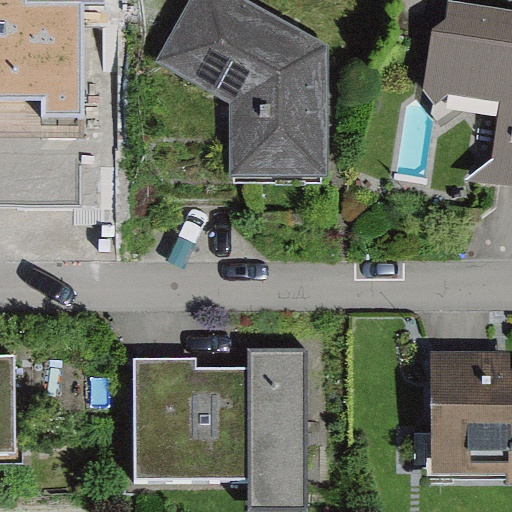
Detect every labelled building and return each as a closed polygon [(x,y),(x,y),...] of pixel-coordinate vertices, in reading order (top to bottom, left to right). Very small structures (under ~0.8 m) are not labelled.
[(0,0),(0,111),(60,113),(62,0),(0,0)] [(232,188),(330,188),(330,54),(234,0),(195,0),(157,68),(232,110),(232,188)] [(511,19),(449,14),(439,115),(508,121),(502,191),(511,191),(511,19)] [(259,373),(151,370),(147,490),(264,494),(263,511),(316,511),(321,355),(260,353),(259,373)] [(511,357),(448,358),(448,499),(511,499),(511,357)] [(25,370),(0,370),(0,470),(25,470),(25,370)]
